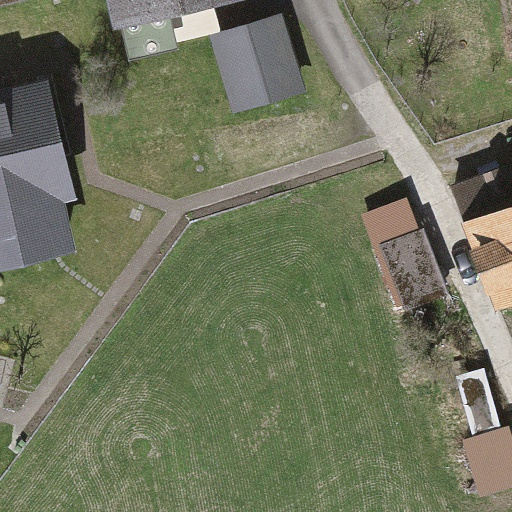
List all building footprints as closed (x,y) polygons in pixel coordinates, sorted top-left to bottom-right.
[(51,0),(0,0),(0,14),(52,4),(51,0)] [(269,0),(118,0),(130,64),(190,53),(183,16),(269,0)] [(303,19),(223,42),(247,120),(326,97),(303,19)] [(78,95),(0,111),(0,225),(4,224),(15,276),(113,255),(78,95)] [(511,167),(511,192),(487,201),(511,277),(511,163),(511,164),(511,167)] [(424,209),(382,225),(418,315),(459,298),(424,209)] [(511,416),(472,421),(479,481),(511,477),(511,416)]
